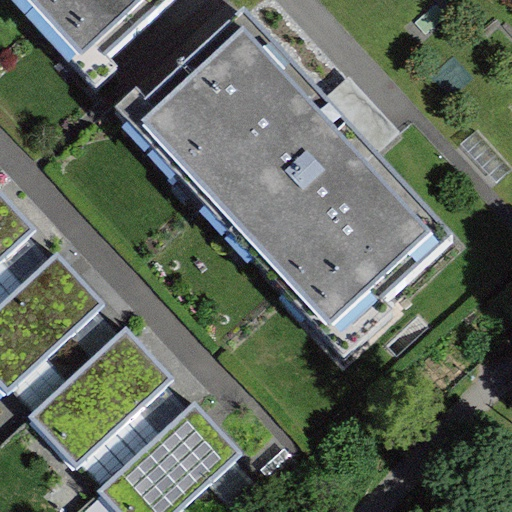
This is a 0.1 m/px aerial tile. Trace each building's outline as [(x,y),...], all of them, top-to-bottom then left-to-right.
[(170,0),(6,0),(84,84),(170,0)] [(450,249),(248,28),(137,126),(339,348),(450,249)] [(353,78),(328,100),(380,156),(404,133),(353,78)] [(0,263),(34,233),(0,195),(0,263)] [(0,394),(4,399),(104,310),(58,259),(0,310),(0,394)] [(73,473),(172,385),(124,332),(26,420),(73,473)] [(111,511),(181,511),(240,460),(192,406),(94,493),(111,511)]
